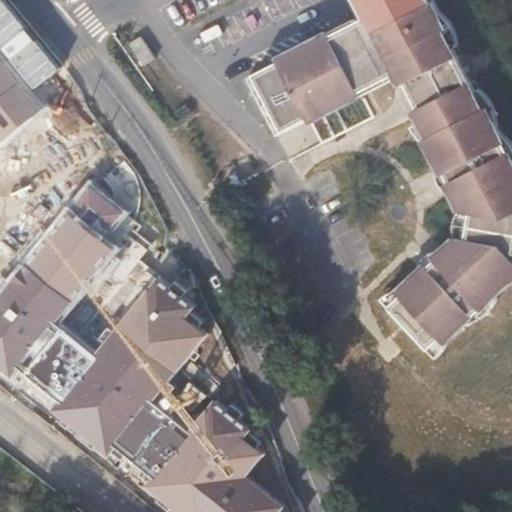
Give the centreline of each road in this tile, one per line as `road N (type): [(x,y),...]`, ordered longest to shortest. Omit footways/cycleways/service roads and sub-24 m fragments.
road 1 (secondary): [(30,0),(162,158),(214,254),(326,511)]
road 2 (unknown): [(195,69),(292,193),(338,299)]
road 3 (unknown): [(195,69),(338,5)]
road 4 (tertiary): [(0,416),(122,511)]
